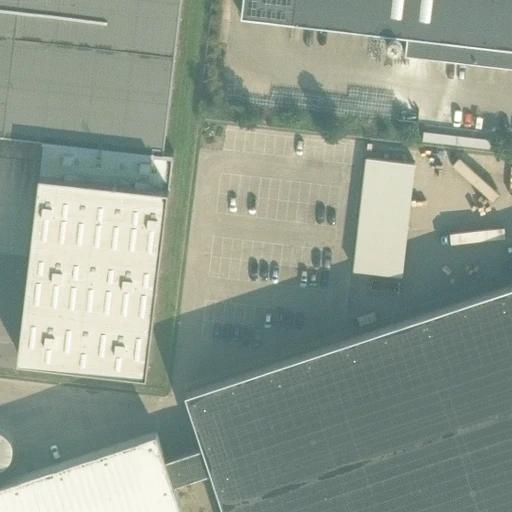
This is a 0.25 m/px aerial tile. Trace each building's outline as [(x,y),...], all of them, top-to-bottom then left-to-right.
[(0,0),(0,133),(44,139),(19,358),(148,373),(174,152),(164,151),(181,0),(0,0)] [(511,0),(243,0),(241,17),(407,38),(405,53),(511,66),(511,0)] [(511,511),(511,284),(186,393),(204,447),(166,460),(174,485),(212,472),(225,511),(511,511)] [(0,454),(17,456),(19,429),(0,428),(0,454)] [(0,511),(183,511),(174,485),(166,460),(157,431),(0,483),(0,511)]
